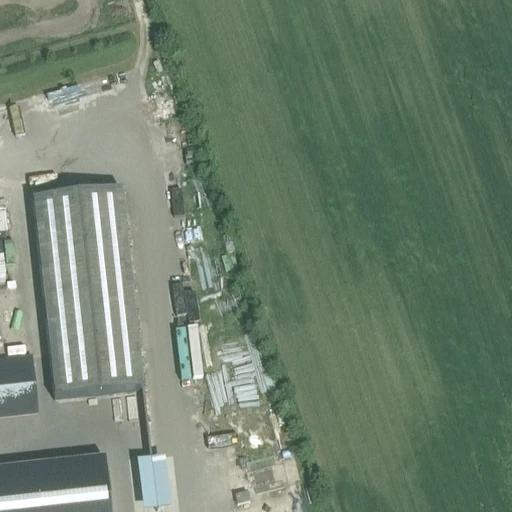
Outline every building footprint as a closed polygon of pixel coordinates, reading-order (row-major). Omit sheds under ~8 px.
[(159,128),(187,121),(175,74),(147,81),(159,128)] [(145,393),(121,192),(34,201),(51,403),(145,393)] [(212,348),(222,375),(257,362),(247,335),(212,348)] [(0,362),(0,419),(38,415),(32,359),(0,362)] [(217,419),(224,445),(249,438),(241,412),(217,419)] [(138,461),(140,511),(174,511),(171,459),(138,461)] [(0,511),(103,511),(99,465),(0,476),(0,511)] [(301,511),(305,511),(300,485),(273,491),(276,504),(254,509),(254,511),(301,511)] [(248,494),(235,497),(237,508),(251,505),(248,494)]
